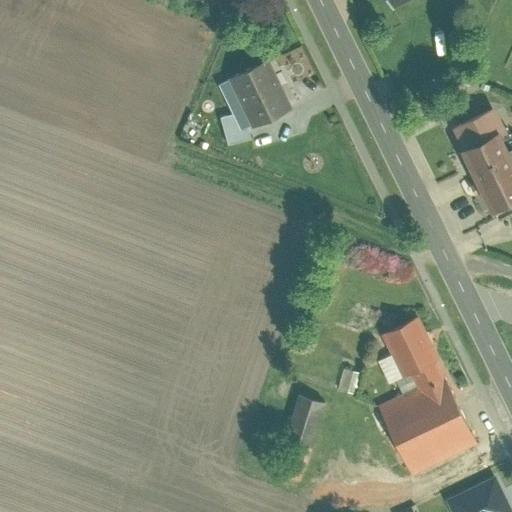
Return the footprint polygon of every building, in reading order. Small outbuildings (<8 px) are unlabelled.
[(275,57),(238,75),(260,121),(297,103),(275,57)] [(258,136),(255,123),(260,121),(238,75),(225,81),(239,111),(228,113),(236,142),(258,136)] [(495,104),(454,126),(490,209),(511,200),(511,151),(501,131),(508,128),(495,104)] [(393,329),(419,392),(457,376),(430,314),(393,329)] [(359,373),(345,370),(342,383),(355,386),(359,373)] [(419,392),(386,406),(411,465),(482,435),(457,376),(419,392)] [(332,398),(307,391),(296,430),(321,437),(332,398)] [(511,511),(492,474),(447,496),(455,511),(511,511)]
